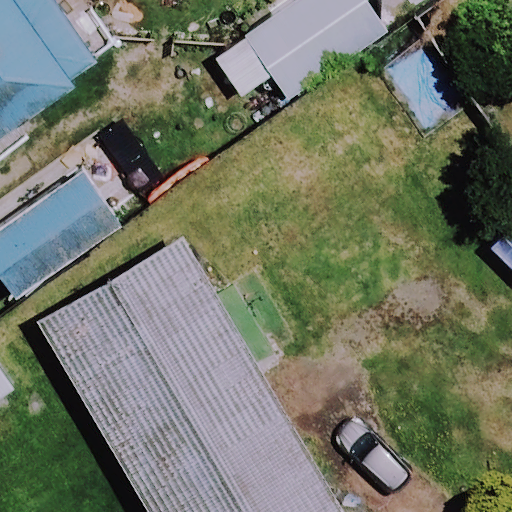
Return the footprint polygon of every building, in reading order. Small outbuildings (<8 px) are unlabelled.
[(0,0),(0,145),(19,132),(10,119),(108,49),(73,0),(0,0)] [(428,14),(417,0),(287,0),(239,34),(293,110),(428,14)] [(138,214),(94,157),(0,229),(0,274),(22,303),(138,214)] [(352,511),(188,235),(40,323),(151,511),(352,511)] [(0,405),(20,391),(0,362),(0,405)]
